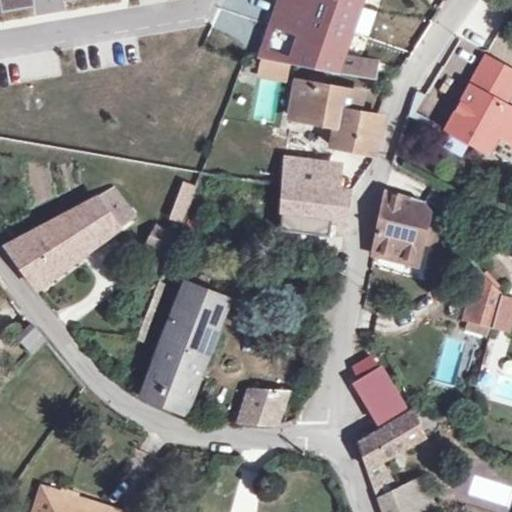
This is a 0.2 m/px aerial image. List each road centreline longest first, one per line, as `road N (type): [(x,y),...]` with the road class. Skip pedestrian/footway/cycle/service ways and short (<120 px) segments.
road 1 (residential): [(464,0),(399,83),(339,383),(318,439)]
road 2 (residential): [(0,261),(84,373),(148,423),(318,439)]
